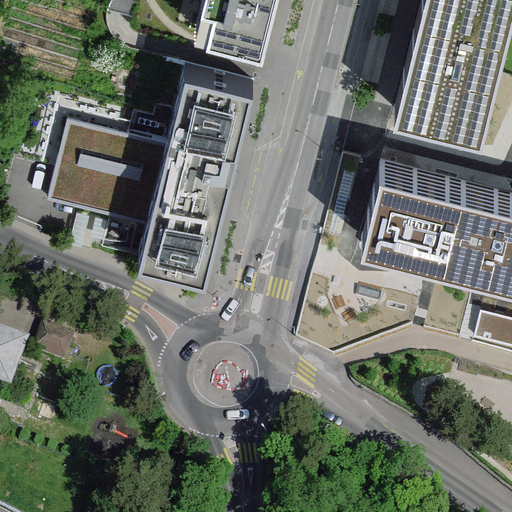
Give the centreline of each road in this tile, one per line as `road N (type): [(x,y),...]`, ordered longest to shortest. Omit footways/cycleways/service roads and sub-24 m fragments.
road 1 (secondary): [(242,328),(282,213),(336,0)]
road 2 (tertiary): [(493,511),(364,424),(275,377)]
road 3 (tertiary): [(186,344),(135,302),(0,235)]
